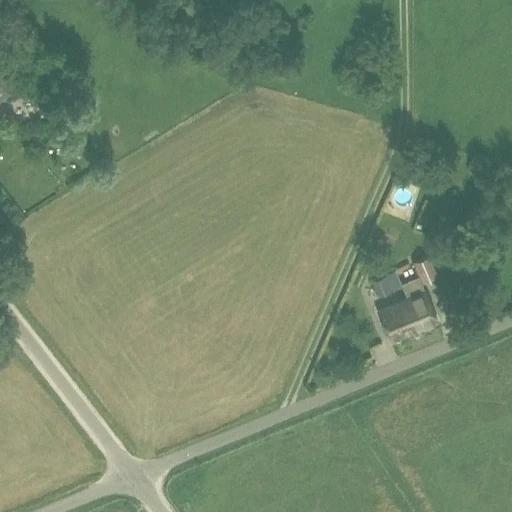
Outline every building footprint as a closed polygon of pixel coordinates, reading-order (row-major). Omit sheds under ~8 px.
[(0,89),(6,95),(12,88),(11,87),(14,84),(2,74),(0,77),(0,76),(0,89)] [(45,131),(41,126),(33,133),(37,138),(45,131)] [(55,142),(59,147),(67,141),(62,136),(55,142)] [(438,320),(422,283),(435,278),(443,274),(435,252),(426,256),(412,261),(419,276),(402,283),(408,298),(378,310),(391,340),(438,320)] [(401,284),(395,270),(372,279),(378,293),(401,284)]
